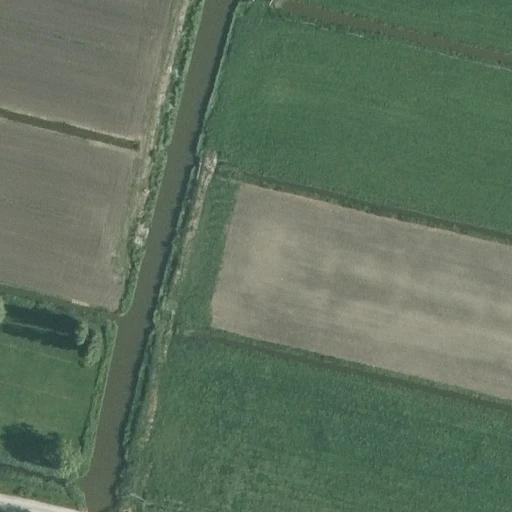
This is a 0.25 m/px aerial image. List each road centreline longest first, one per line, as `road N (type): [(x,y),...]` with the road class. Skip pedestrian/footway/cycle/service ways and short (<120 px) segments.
road 1 (track): [(132,511),(154,457),(168,325),(218,145),(316,148)]
road 2 (track): [(0,210),(133,229),(184,0)]
